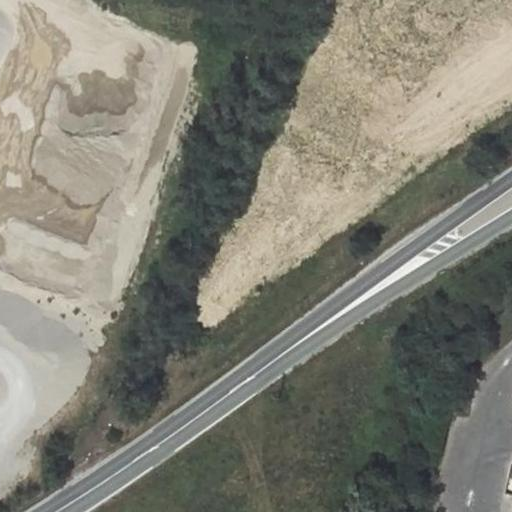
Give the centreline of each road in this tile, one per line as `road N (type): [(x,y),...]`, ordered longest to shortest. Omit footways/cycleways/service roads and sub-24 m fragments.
road 1 (secondary): [(511,207),(55,511)]
road 2 (unknown): [(0,241),(43,196),(98,83),(97,16),(74,0)]
